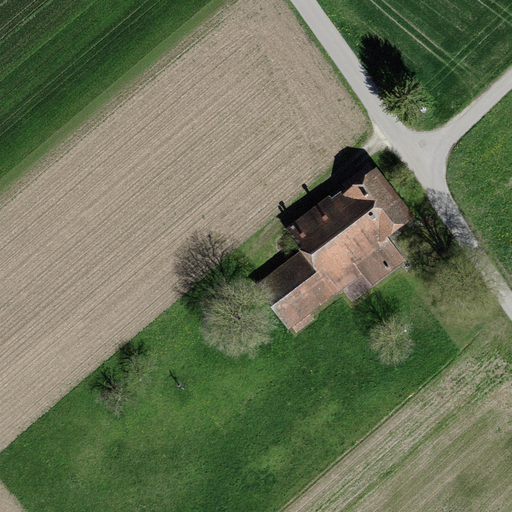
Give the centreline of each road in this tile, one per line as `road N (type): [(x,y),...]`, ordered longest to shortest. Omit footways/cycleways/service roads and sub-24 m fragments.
road 1 (residential): [(414,169),(296,0)]
road 2 (unclassified): [(511,311),(414,169)]
road 3 (track): [(414,169),(511,78)]
